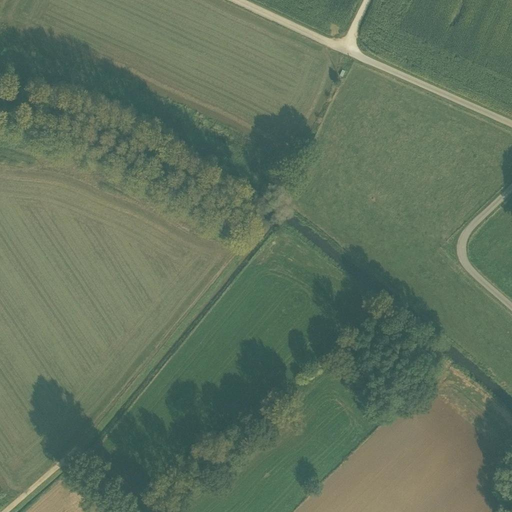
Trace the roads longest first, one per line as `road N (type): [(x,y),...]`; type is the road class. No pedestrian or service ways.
road 1 (track): [(4,511),(68,457),(263,218)]
road 2 (track): [(351,53),(511,124)]
road 3 (unclassified): [(511,308),(461,254),(471,225),(511,187)]
road 4 (track): [(236,0),(351,53)]
